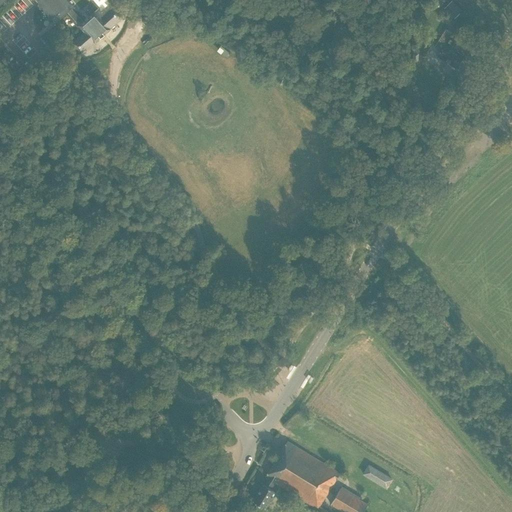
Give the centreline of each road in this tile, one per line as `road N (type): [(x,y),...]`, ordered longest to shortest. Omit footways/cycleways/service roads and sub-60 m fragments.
road 1 (tertiary): [(253,438),(511,30)]
road 2 (track): [(208,276),(249,284),(273,275),(339,135),(392,79),(411,0)]
road 3 (tertiary): [(253,438),(153,340),(0,162)]
road 4 (track): [(511,491),(368,330),(354,330),(336,346),(320,341)]
road 5 (track): [(0,423),(212,453)]
